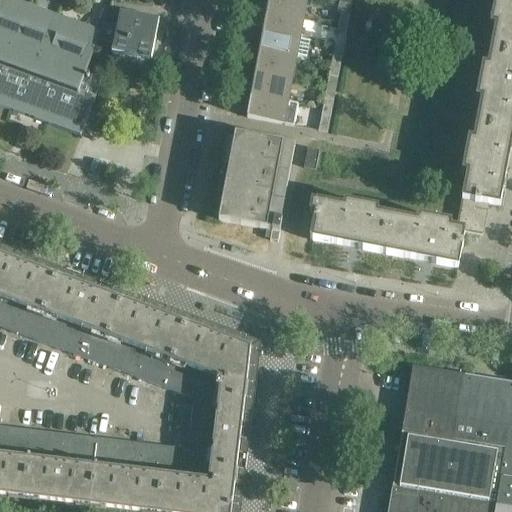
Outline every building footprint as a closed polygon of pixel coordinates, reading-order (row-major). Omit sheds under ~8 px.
[(0,0),(0,106),(48,124),(51,117),(83,129),(101,81),(92,78),(90,84),(83,81),(98,40),(114,43),(112,54),(151,62),(159,19),(120,12),(117,26),(87,21),(85,26),(19,1),(15,0),(0,0)] [(269,0),(267,13),(304,19),(307,0),(269,0)] [(511,0),(500,0),(491,50),(511,54),(511,0)] [(267,13),(264,34),(301,40),(304,19),(267,13)] [(349,16),(340,14),(338,25),(348,26),(349,16)] [(348,26),(338,25),(336,35),(346,37),(348,26)] [(264,34),(260,55),(297,62),(301,40),(264,34)] [(511,54),(491,50),(477,121),(511,128),(511,54)] [(260,55),(256,76),(293,83),(297,62),(260,55)] [(342,59),(332,57),(330,67),(340,69),(342,59)] [(340,69),(330,67),(328,77),(338,79),(340,69)] [(256,76),(252,98),(289,105),(293,83),(256,76)] [(252,98),(248,118),(295,127),(299,107),(289,105),(252,98)] [(334,101),(324,99),(322,111),(331,113),(334,101)] [(331,113),(322,111),(318,132),(327,134),(331,113)] [(511,128),(477,121),(463,193),(501,201),(511,144),(511,128)] [(283,143),(235,134),(218,221),(266,230),(265,238),(270,239),(270,241),(278,242),(295,147),(283,144),(283,143)] [(319,152),(308,149),(304,169),(315,171),(319,152)] [(463,193),(457,229),(464,232),(481,235),(481,233),(479,233),(485,205),(500,208),(501,201),(463,193)] [(391,217),(330,205),(317,202),(317,203),(312,202),(310,214),(315,215),(310,240),(384,254),(391,217)] [(391,217),(384,254),(458,269),(464,232),(457,229),(391,217)] [(0,255),(0,327),(1,328),(24,265),(0,255)] [(24,265),(1,328),(33,340),(56,277),(24,265)] [(56,277),(33,340),(65,352),(89,289),(56,277)] [(89,289),(65,352),(98,364),(121,301),(89,289)] [(121,301),(98,364),(130,376),(153,313),(121,301)] [(153,313),(130,376),(162,388),(185,324),(153,313)] [(185,324),(162,388),(194,400),(203,377),(217,336),(185,324)] [(217,336),(203,377),(246,382),(250,349),(217,336)] [(414,369),(403,432),(454,441),(465,377),(414,369)] [(177,425),(191,427),(240,433),(246,382),(203,377),(194,400),(194,405),(179,404),(177,425)] [(511,385),(465,377),(454,441),(506,449),(511,411),(511,385)] [(191,427),(188,450),(200,480),(234,484),(240,433),(191,427)] [(0,428),(0,495),(24,499),(32,432),(0,428)] [(32,432),(24,499),(59,503),(67,436),(32,432)] [(403,432),(393,491),(496,508),(501,478),(506,449),(454,441),(403,432)] [(67,436),(59,503),(93,507),(101,440),(67,436)] [(101,440),(93,507),(127,511),(135,444),(101,440)] [(135,444),(127,511),(135,511),(161,511),(169,448),(135,444)] [(169,448),(161,511),(230,511),(234,484),(200,480),(188,450),(169,448)] [(511,450),(506,449),(501,478),(511,480),(511,450)] [(511,480),(501,478),(496,508),(511,510),(511,480)] [(389,511),(495,511),(496,508),(393,491),(389,511)]
